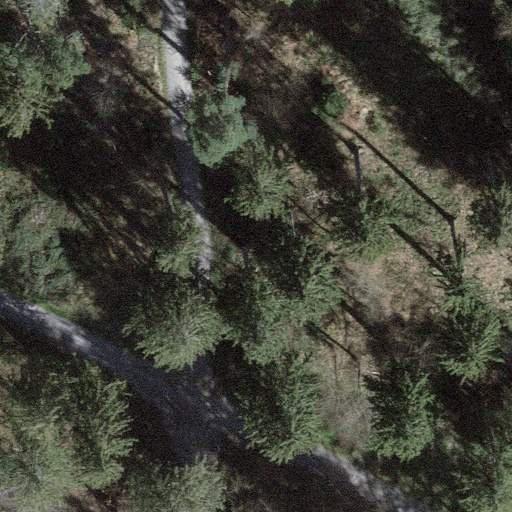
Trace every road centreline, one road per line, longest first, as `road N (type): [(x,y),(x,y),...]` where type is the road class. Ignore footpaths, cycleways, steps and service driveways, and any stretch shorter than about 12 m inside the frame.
road 1 (track): [(204,511),(205,309),(177,0)]
road 2 (track): [(129,511),(0,417)]
